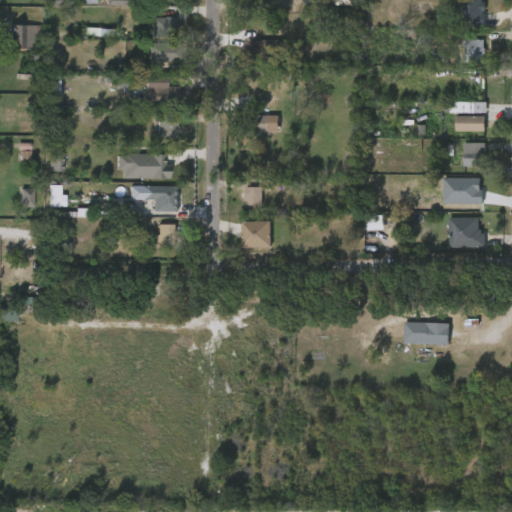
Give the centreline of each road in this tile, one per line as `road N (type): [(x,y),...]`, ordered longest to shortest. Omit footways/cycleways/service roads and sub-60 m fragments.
road 1 (residential): [(511,263),(220,266),(102,278)]
road 2 (residential): [(221,0),(220,266)]
